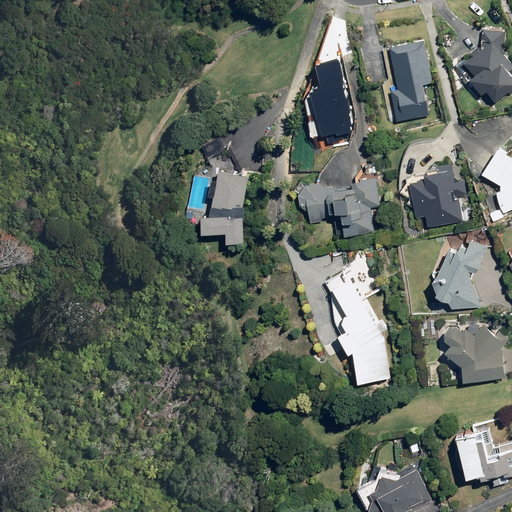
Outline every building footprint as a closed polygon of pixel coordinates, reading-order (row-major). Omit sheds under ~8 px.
[(504,33),(483,31),(480,52),(465,63),(476,78),(471,81),(483,96),(488,92),(497,103),(511,92),(511,65),(501,52),(504,33)] [(390,91),(395,122),(428,116),(422,85),(430,84),(423,41),(390,47),(398,90),(390,91)] [(354,131),(337,59),(316,64),(321,89),(310,91),(321,139),(354,131)] [(497,190),(504,208),(511,204),(511,151),(502,145),(485,170),(503,182),(503,188),(497,190)] [(440,221),(457,219),(456,208),(461,208),(459,194),(468,193),(465,179),(457,180),(454,162),(441,164),(442,168),(429,170),(430,176),(413,179),(418,214),(439,211),(440,221)] [(246,201),(253,170),(223,164),(214,211),(205,211),(206,229),(230,228),(230,238),(248,237),(246,201)] [(345,208),(347,233),(375,230),(373,205),(381,205),(379,175),(355,177),(356,185),(338,187),(338,184),(329,185),(322,180),(309,181),(301,190),(303,203),(311,209),(312,220),(334,218),(333,209),(345,208)] [(453,245),(438,276),(455,305),(483,305),(474,280),(490,245),(474,237),(470,245),(463,242),(460,248),(453,245)] [(356,347),(361,379),(393,375),(387,336),(365,296),(384,285),(362,248),(354,264),(329,279),(332,287),(337,320),(342,331),(352,349),(356,347)] [(466,378),(506,375),(505,347),(502,347),(511,336),(501,328),(498,331),(485,321),(476,332),(468,325),(465,328),(459,323),(452,323),(448,329),(449,336),(454,341),(448,348),(465,362),(466,378)] [(507,472),(511,471),(511,440),(495,444),(491,426),(459,434),(469,475),(484,471),(485,476),(494,473),(497,483),(509,480),(507,472)] [(414,511),(413,508),(434,499),(419,466),(403,473),(383,464),(380,475),(361,483),(370,504),(373,505),(372,507),(385,511),(414,511)]
